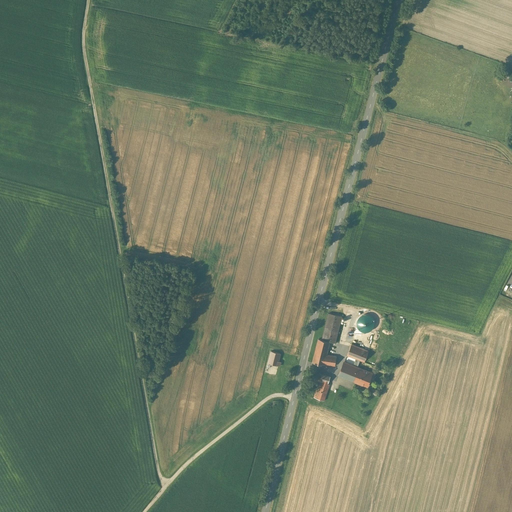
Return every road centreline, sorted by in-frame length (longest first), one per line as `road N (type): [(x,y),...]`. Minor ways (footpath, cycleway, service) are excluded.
road 1 (tertiary): [(398,0),(265,511)]
road 2 (track): [(167,482),(157,464),(82,41),(88,0)]
road 3 (track): [(143,511),(186,462),(270,395),(294,398)]
